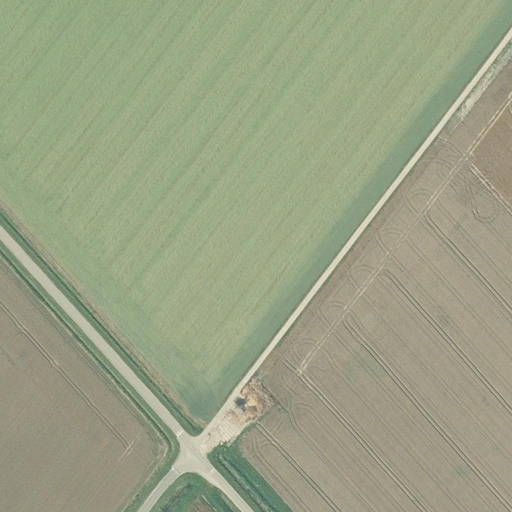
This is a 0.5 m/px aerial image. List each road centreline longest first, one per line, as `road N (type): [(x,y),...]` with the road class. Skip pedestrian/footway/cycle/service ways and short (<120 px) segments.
road 1 (track): [(191,449),(511,33)]
road 2 (unclassified): [(191,449),(0,232)]
